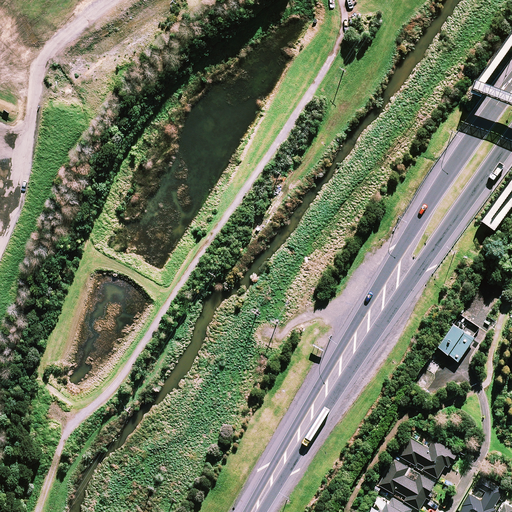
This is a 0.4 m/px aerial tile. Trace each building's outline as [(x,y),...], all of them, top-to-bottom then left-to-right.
[(439,345),(459,359),(476,337),(456,322),(439,345)] [(433,440),(416,431),(413,436),(411,435),(400,455),(416,464),(418,461),(425,465),(423,468),(438,477),(445,464),(449,466),(457,451),(434,438),(433,440)] [(420,508),(427,496),(430,498),(434,491),(431,490),(436,481),(421,471),(415,480),(404,474),(408,466),(394,458),(379,483),(394,493),(397,489),(408,496),(405,499),(420,508)] [(493,511),(495,508),(493,507),(502,490),(504,487),(480,474),(475,484),(486,490),(481,499),(469,493),(458,511),(493,511)] [(409,511),(412,508),(380,489),(376,495),(386,501),(383,507),(380,506),(376,511),(409,511)] [(511,511),(511,503),(504,499),(497,511),(511,511)]
